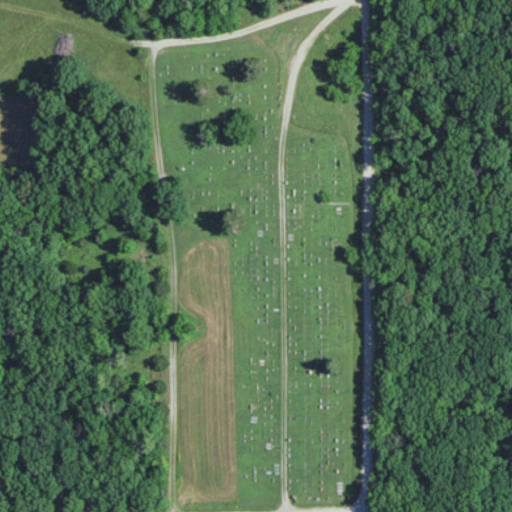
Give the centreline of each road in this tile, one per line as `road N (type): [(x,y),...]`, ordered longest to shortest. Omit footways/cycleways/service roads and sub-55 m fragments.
road 1 (residential): [(171,511),(173,281),(152,58),(158,44),(222,35),(340,0)]
road 2 (residential): [(366,511),(365,0)]
